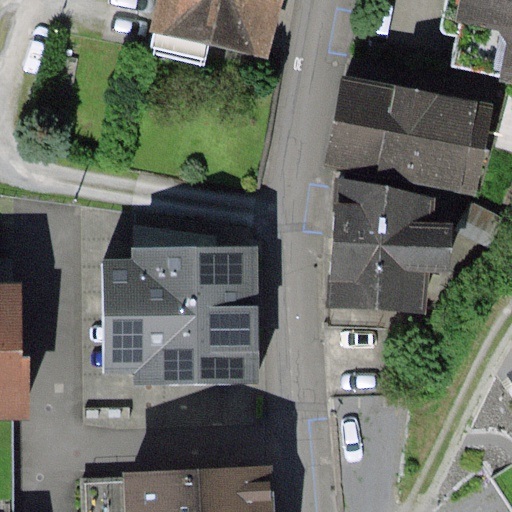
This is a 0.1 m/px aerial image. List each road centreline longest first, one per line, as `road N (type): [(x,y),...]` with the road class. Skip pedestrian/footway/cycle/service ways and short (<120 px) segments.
road 1 (residential): [(310,511),(292,250),(296,163),(325,0)]
road 2 (unknown): [(44,227),(47,443),(305,431)]
road 3 (track): [(511,319),(412,511)]
